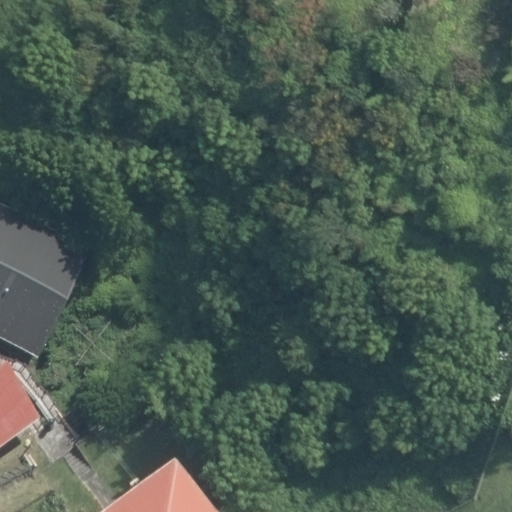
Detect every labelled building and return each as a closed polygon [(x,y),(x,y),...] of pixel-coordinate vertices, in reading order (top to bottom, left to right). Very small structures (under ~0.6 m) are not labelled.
[(511,12),(485,0),(284,0),(282,5),(507,110),(511,99),(511,12)] [(511,0),(485,0),(511,12),(511,0)] [(97,245),(0,198),(0,329),(46,350),(97,245)] [(0,447),(36,421),(0,370),(0,369),(0,447)] [(230,511),(195,469),(133,511),(230,511)]
